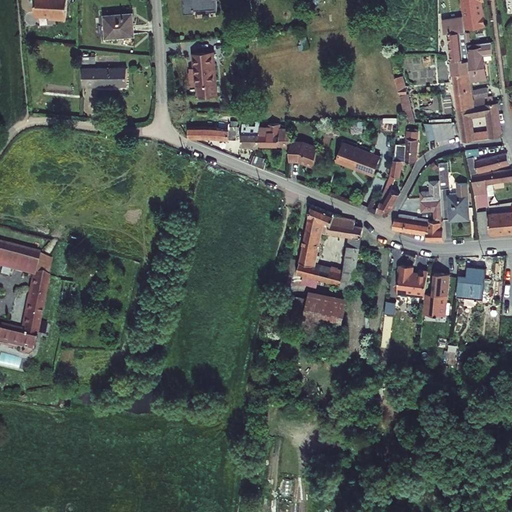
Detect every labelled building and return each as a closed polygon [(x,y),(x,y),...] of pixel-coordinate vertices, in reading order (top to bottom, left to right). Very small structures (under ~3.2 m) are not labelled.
[(34,0),(33,20),(66,21),(66,0),(34,0)] [(181,0),(183,14),(194,14),(194,9),(206,8),(206,13),(217,12),(215,0),(181,0)] [(460,0),(461,5),(463,5),(467,28),(485,26),(481,1),(484,1),(483,0),(460,0)] [(465,45),(467,45),(467,41),(466,33),(463,16),(443,19),(444,33),(448,33),(451,60),(463,58),(462,54),(464,54),(463,48),(465,48),(465,45)] [(127,18),(101,19),(102,40),(128,39),(127,18)] [(306,37),(301,39),(302,44),(300,45),(301,49),(309,47),(306,37)] [(482,48),(468,50),(472,80),(487,78),(484,55),(493,54),(491,42),(482,43),(482,48)] [(453,74),(469,72),(468,50),(467,45),(465,45),(465,48),(463,48),(464,54),(462,54),(463,58),(451,60),(453,74)] [(218,95),(214,51),(193,53),(194,68),(195,71),(191,72),(190,72),(191,85),(198,85),(199,96),(218,95)] [(120,72),(87,75),(88,93),(122,92),(120,72)] [(474,100),(469,72),(453,74),(459,109),(475,107),(474,100)] [(395,77),(400,94),(408,93),(407,86),(405,87),(402,76),(395,77)] [(487,87),(474,90),(475,98),(489,95),(487,87)] [(401,95),(404,110),(412,108),(408,94),(401,95)] [(497,102),(485,104),(484,98),(474,100),(475,107),(459,109),(464,141),(474,140),(473,132),(471,120),(472,117),(488,115),(490,130),(491,137),(502,136),(497,102)] [(410,121),(415,121),(412,108),(404,110),(410,121)] [(353,119),(354,131),(364,131),(363,119),(353,119)] [(455,133),(458,132),(457,126),(453,127),(452,121),(443,122),(446,138),(455,136),(455,133)] [(242,145),(259,145),(260,128),(260,122),(257,122),(256,128),(250,127),(250,124),(243,124),(242,145)] [(437,140),(446,138),(443,122),(433,123),(437,140)] [(189,139),(193,139),(217,139),(229,141),(229,139),(236,140),(237,126),(230,126),(230,124),(219,123),(218,128),(189,127),(189,139)] [(428,140),(436,138),(432,123),(424,123),(428,140)] [(260,128),(259,145),(291,146),(292,134),(289,134),(290,127),(280,127),(280,130),(270,130),(270,127),(260,128)] [(490,130),(473,132),(474,140),(491,137),(490,130)] [(417,162),(419,132),(407,131),(406,146),(395,145),(393,160),(406,161),(407,161),(417,162)] [(315,164),(318,147),(302,141),(292,140),(290,159),(303,160),(315,164)] [(373,175),(381,156),(344,142),(337,161),(373,175)] [(480,148),(467,150),(468,157),(481,154),(480,148)] [(507,152),(475,160),(474,156),(468,157),(472,173),(510,163),(507,152)] [(265,158),(255,155),(251,163),(265,168),(267,162),(264,161),(265,158)] [(391,174),(377,210),(385,214),(389,212),(400,194),(391,188),(396,176),(399,178),(400,170),(405,171),(407,161),(406,161),(393,160),(391,174)] [(439,162),(441,188),(449,188),(448,162),(439,162)] [(494,182),(511,179),(511,168),(472,175),(477,207),(489,205),(487,196),(486,183),(494,182)] [(442,219),(439,181),(430,181),(430,191),(421,191),(422,211),(434,210),(435,220),(442,219)] [(495,195),(494,182),(486,183),(487,196),(495,195)] [(450,220),(469,219),(467,183),(458,183),(458,192),(450,192),(450,195),(449,195),(450,220)] [(480,233),(488,232),(486,211),(478,212),(480,233)] [(511,211),(489,213),(491,235),(497,235),(497,219),(511,219),(511,211)] [(316,212),(299,277),(347,287),(348,285),(357,286),(361,262),(367,264),(369,253),(363,252),(367,232),(357,229),(357,226),(342,223),(343,219),(316,212)] [(430,221),(430,219),(399,214),(398,219),(395,218),(394,228),(428,234),(430,221)] [(511,219),(497,219),(497,235),(511,233),(511,219)] [(427,240),(444,240),(443,222),(440,222),(430,221),(428,234),(427,240)] [(51,264),(0,251),(0,273),(35,282),(20,340),(0,335),(0,359),(17,364),(18,356),(29,359),(51,264)] [(426,292),(429,270),(419,269),(419,273),(413,272),(414,265),(402,264),(398,291),(425,295),(426,292)] [(457,296),(483,299),(485,278),(485,277),(475,276),(476,266),(468,266),(467,275),(459,274),(457,296)] [(434,293),(426,292),(425,295),(424,313),(447,315),(451,274),(436,272),(434,293)] [(341,331),(349,298),(309,290),(308,297),(297,296),(295,296),(290,323),(291,325),(302,327),(303,323),(341,331)] [(448,340),(439,339),(437,346),(447,348),(448,340)] [(454,364),(456,352),(448,350),(446,363),(454,364)]
